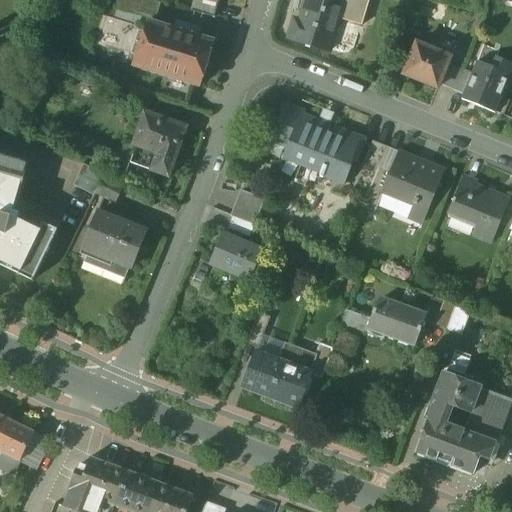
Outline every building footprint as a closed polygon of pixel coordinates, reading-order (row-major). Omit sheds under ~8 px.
[(172,8),(140,0),(131,0),(128,14),(154,21),(152,27),(166,31),(172,8)] [(342,0),(306,0),(300,22),(295,40),(328,50),(335,27),(343,0),(342,0)] [(368,0),(342,0),(343,0),(335,27),(336,27),(339,19),(362,25),(368,0)] [(293,20),(288,38),(295,40),(300,22),(293,20)] [(152,27),(147,25),(135,68),(199,87),(212,45),(166,31),(152,27)] [(449,58),(416,44),(403,75),(437,89),(449,58)] [(511,65),(496,59),(495,63),(482,57),(479,64),(477,63),(462,99),(494,112),(511,69),(511,65)] [(152,96),(127,88),(123,99),(149,108),(152,96)] [(355,142),(299,120),(301,115),(282,108),(269,143),(285,149),(281,160),(319,175),(318,178),(321,179),(322,178),(341,185),(340,186),(342,186),(350,163),(347,162),(355,142)] [(184,129),(144,116),(133,148),(137,149),(131,167),(168,179),(184,129)] [(384,148),(368,142),(353,182),(369,188),(376,169),(384,148)] [(442,169),(395,151),(387,173),(380,190),(382,191),(380,196),(410,207),(406,216),(421,222),(442,169)] [(0,192),(16,198),(17,198),(26,162),(4,156),(0,154),(0,192)] [(105,174),(83,165),(73,186),(94,196),(95,193),(102,179),(105,174)] [(366,195),(361,208),(374,213),(380,196),(382,191),(380,190),(387,173),(376,169),(369,188),(366,195)] [(476,183),(463,178),(455,199),(453,199),(452,202),(453,203),(450,212),(478,224),(473,235),(491,243),(508,201),(474,187),(476,183)] [(121,188),(102,179),(95,193),(115,202),(121,188)] [(369,188),(353,182),(350,189),(366,195),(369,188)] [(16,198),(0,192),(0,264),(31,280),(33,276),(35,277),(57,229),(42,222),(39,228),(10,214),(16,198)] [(264,202),(240,192),(230,217),(255,227),(264,202)] [(146,233),(97,213),(89,231),(95,234),(91,243),(90,243),(88,247),(90,248),(88,250),(131,267),(146,233)] [(261,254),(221,238),(209,267),(211,267),(211,266),(248,281),(247,282),(249,283),(261,254)] [(424,317),(380,301),(376,312),(373,311),(372,314),(373,316),(371,321),(366,334),(382,340),(384,336),(413,347),(424,317)] [(456,306),(443,301),(433,325),(447,330),(456,306)] [(371,321),(347,312),(342,325),(366,334),(371,321)] [(447,330),(434,366),(445,370),(448,371),(456,351),(462,335),(447,330)] [(318,344),(314,355),(290,346),(283,365),(310,375),(310,376),(322,380),(333,349),(318,344)] [(471,357),(456,351),(448,371),(445,370),(443,374),(444,374),(474,385),(476,380),(464,376),(471,357)] [(283,365),(255,355),(243,388),(270,398),(283,365)] [(310,375),(283,365),(270,398),(298,408),(310,376),(310,375)] [(474,385),(444,374),(427,420),(429,421),(429,419),(486,440),(480,457),(494,462),(500,446),(497,445),(497,444),(497,443),(511,403),(511,400),(480,389),(481,388),(474,385)] [(0,441),(10,421),(0,416),(0,441)] [(486,440),(429,419),(429,421),(416,453),(418,454),(418,453),(472,473),(472,474),(473,475),(480,457),(486,440)] [(33,433),(10,421),(0,441),(0,453),(3,455),(19,462),(33,433)] [(19,462),(3,455),(0,461),(0,469),(12,476),(19,462)] [(128,472),(90,458),(83,474),(77,491),(115,505),(128,472)] [(112,511),(115,505),(77,491),(83,474),(72,470),(66,487),(71,489),(65,506),(71,509),(70,511),(112,511)] [(149,511),(160,484),(128,472),(115,505),(132,511),(149,511)] [(187,511),(193,496),(160,484),(149,511),(187,511)] [(207,501),(203,511),(218,511),(221,506),(207,501)]
